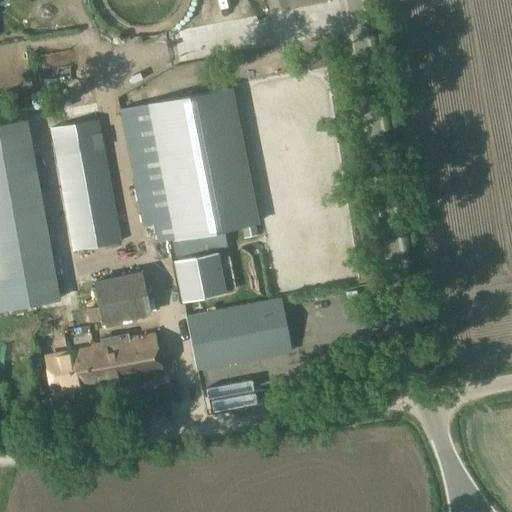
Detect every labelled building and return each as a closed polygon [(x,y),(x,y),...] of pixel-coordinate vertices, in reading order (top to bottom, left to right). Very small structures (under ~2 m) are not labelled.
[(260,222),(232,86),(145,104),(171,240),(260,222)] [(29,115),(0,120),(0,308),(61,297),(29,115)] [(72,249),(121,240),(100,117),(49,126),(72,249)] [(141,163),(140,144),(123,144),(124,164),(141,163)] [(143,240),(147,260),(156,259),(152,238),(143,240)] [(176,260),(183,302),(226,295),(218,253),(176,260)] [(93,279),(101,323),(150,314),(141,269),(93,279)] [(196,368),(290,351),(282,299),(187,315),(196,368)] [(87,334),(99,331),(94,316),(83,320),(87,334)] [(47,354),(54,392),(160,372),(153,334),(47,354)]
